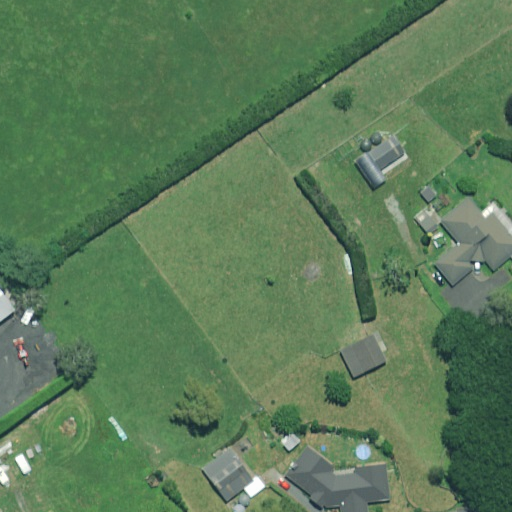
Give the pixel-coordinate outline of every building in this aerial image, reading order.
[(372,138),(371,137),(374,135),(370,128),(366,131),(355,139),(362,148),(373,140),(372,138)] [(373,140),(378,147),(388,140),(381,131),(372,138),(373,140)] [(388,140),(378,147),(369,153),(358,162),(375,186),(387,177),(383,172),(409,153),(395,135),(388,140)] [(437,196),(429,186),(421,193),(429,203),(437,196)] [(485,261),(494,273),(511,258),(511,235),(493,212),(485,218),(470,198),(440,222),(457,244),(433,262),(452,286),(485,261)] [(439,228),(429,215),(420,222),(430,235),(439,228)] [(0,322),(16,311),(0,288),(0,322)] [(387,361),(374,336),(342,353),(355,378),(387,361)] [(204,444),(210,452),(225,441),(219,433),(204,444)] [(241,463),(229,447),(202,467),(228,502),(246,489),(252,498),(266,488),(245,460),(241,463)]
